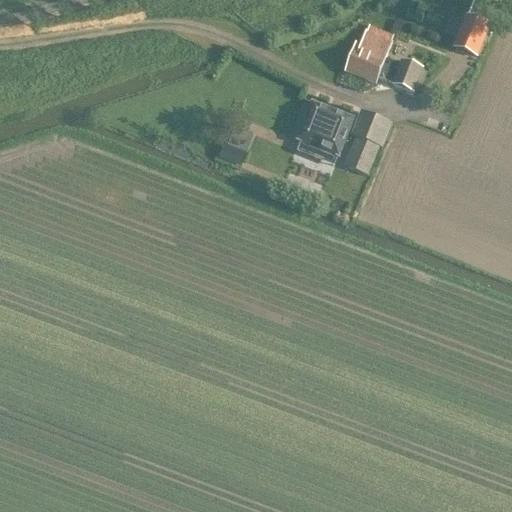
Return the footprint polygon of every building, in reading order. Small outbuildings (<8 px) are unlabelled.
[(483,0),(468,0),(465,10),(452,43),(477,54),(490,20),(484,18),(490,3),(483,0)] [(384,56),(390,40),(364,30),(356,49),(353,48),(344,69),(374,81),(377,74),(391,79),(390,81),(413,89),(423,64),(400,55),(398,61),(384,56)] [(299,132),(340,148),(354,111),(313,95),(299,132)] [(380,141),(356,132),(343,162),(347,164),(343,175),(362,183),(367,171),(368,172),(380,141)] [(311,161),(325,164),(327,147),(293,142),(290,162),(282,161),(278,187),(314,193),(316,178),(308,177),(311,161)] [(234,162),(239,149),(222,143),(217,156),(234,162)]
